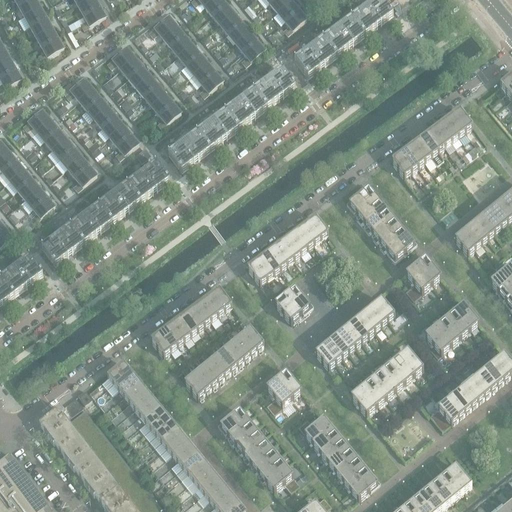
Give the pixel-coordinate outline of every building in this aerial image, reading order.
[(34,0),(13,0),(18,9),(34,0)] [(40,10),(37,5),(34,0),(18,9),(24,19),(40,10)] [(93,0),(72,0),(78,9),(93,0)] [(100,10),(98,7),(94,0),(93,0),(78,9),(84,19),(100,10)] [(205,11),(217,0),(198,0),(192,5),(196,10),(201,6),(205,11)] [(212,19),(226,8),(219,0),(217,0),(205,11),(212,19)] [(277,16),(292,5),(287,0),(278,0),(270,7),(277,16)] [(381,27),(393,18),(392,17),(393,16),(391,14),(391,15),(380,1),(379,2),(379,3),(374,6),(354,22),(353,21),(352,22),(365,39),(377,30),(377,31),(381,28),(381,27)] [(319,17),(331,7),(328,3),(316,14),(319,17)] [(285,26),(299,14),(292,5),(277,16),(285,26)] [(220,29),(234,17),(226,8),(212,19),(220,29)] [(256,18),(249,9),(244,12),(248,16),(252,22),(256,19),(256,18)] [(46,21),(44,18),(40,10),(24,19),(30,30),(46,21)] [(84,33),(106,21),(100,10),(84,19),(87,25),(81,28),(84,33)] [(288,39),(307,23),(299,14),(285,26),(289,30),(284,35),(288,39)] [(228,38),(242,26),(234,17),(220,29),(228,38)] [(52,31),(49,26),(46,21),(30,30),(36,40),(52,31)] [(162,41),(177,30),(169,21),(150,36),(154,41),(159,37),(162,41)] [(353,48),(365,39),(352,22),(350,23),(351,24),(346,28),(326,43),(325,42),(324,43),(337,60),(348,52),(349,52),(353,49),(353,48)] [(236,47),(250,36),(242,26),(228,38),(236,47)] [(170,51),(184,39),(177,30),(162,41),(170,51)] [(58,42),(56,38),(52,31),(36,40),(42,51),(58,42)] [(244,57),(257,45),(250,36),(236,47),(244,57)] [(178,60),(192,48),(184,39),(170,51),(178,60)] [(42,65),(64,52),(58,42),(42,51),(45,56),(39,59),(42,65)] [(325,69),(337,60),(324,43),(322,44),(323,45),(318,49),(297,64),(297,63),(295,64),(305,78),(305,79),(307,81),(307,80),(308,82),(320,73),(320,72),(321,73),(323,71),(325,70),(325,69)] [(246,70),(265,54),(257,45),(244,57),(247,61),(242,66),(246,70)] [(186,69),(200,58),(192,48),(178,60),(186,69)] [(0,68),(10,63),(7,57),(4,52),(0,54),(0,68)] [(121,73),(135,62),(127,52),(108,68),(112,73),(117,68),(121,73)] [(159,60),(153,53),(147,58),(153,65),(159,60)] [(194,79),(208,67),(200,58),(186,69),(194,79)] [(128,82),(142,70),(135,62),(121,73),(128,82)] [(0,81),(16,73),(14,69),(10,63),(0,68),(0,81)] [(202,88),(215,76),(208,67),(194,79),(202,88)] [(136,92),(150,80),(142,70),(128,82),(136,92)] [(239,80),(247,73),(245,71),(237,77),(234,78),(235,81),(239,80)] [(0,95),(0,96),(22,84),(16,73),(0,81),(0,82),(0,83),(0,82),(0,95)] [(283,100),(295,91),(294,90),(295,89),(293,87),(293,88),(282,73),(281,75),(281,76),(256,95),(255,94),(253,95),(267,112),(279,103),(279,104),(281,102),(283,100)] [(202,103),(223,85),(215,76),(202,88),(205,93),(198,99),(202,103)] [(506,97),(511,92),(511,79),(500,90),(506,97)] [(144,101),(158,89),(150,80),(136,92),(144,101)] [(172,88),(177,84),(174,80),(168,85),(172,88)] [(79,104),(93,93),(87,86),(85,83),(66,99),(70,104),(75,100),(79,104)] [(152,110),(166,98),(158,89),(144,101),(152,110)] [(86,114),(101,102),(93,93),(79,104),(86,114)] [(122,99),(117,93),(112,98),(117,104),(122,99)] [(255,121),(267,112),(253,95),(252,96),(253,97),(233,112),(228,116),(227,115),(225,116),(238,133),(251,124),(251,125),(253,123),(255,121)] [(159,119),(173,107),(166,98),(152,110),(159,119)] [(189,98),(184,103),(189,109),(189,110),(191,108),(192,110),(190,111),(193,114),(199,110),(189,98)] [(485,109),(492,102),(490,99),(482,106),(485,109)] [(94,123),(108,111),(101,102),(86,114),(94,123)] [(162,133),(181,117),(173,107),(159,119),(163,124),(158,128),(162,133)] [(102,132),(116,120),(108,111),(94,123),(102,132)] [(37,136),(51,124),(43,114),(24,130),(27,135),(33,131),(37,136)] [(473,132),(460,115),(453,120),(466,137),(473,132)] [(227,142),(238,133),(225,116),(224,117),(225,118),(220,121),(205,133),(199,137),(199,136),(197,137),(210,154),(222,145),(223,146),(227,142)] [(73,125),(69,120),(65,124),(69,128),(73,125)] [(109,141),(123,129),(116,120),(102,132),(109,141)] [(466,137),(453,120),(446,125),(459,142),(466,137)] [(44,145),(58,133),(51,124),(37,136),(44,145)] [(459,142),(446,125),(439,130),(452,147),(459,142)] [(117,150),(131,138),(123,129),(109,141),(117,150)] [(452,147),(439,130),(433,135),(445,152),(452,147)] [(52,154),(66,142),(58,133),(44,145),(52,154)] [(445,152),(433,135),(426,140),(439,157),(445,152)] [(199,163),(210,154),(197,137),(196,138),(197,139),(176,154),(171,158),(171,157),(169,158),(179,172),(180,174),(181,174),(182,175),(194,166),(194,167),(199,163)] [(120,164),(139,148),(131,138),(117,150),(121,155),(116,159),(120,164)] [(439,157),(426,140),(419,145),(432,162),(439,157)] [(60,164),(74,152),(66,142),(52,154),(60,164)] [(92,156),(100,149),(96,144),(88,151),(92,156)] [(432,162),(419,145),(412,150),(425,167),(432,162)] [(483,154),(479,149),(476,145),(473,147),(479,156),(483,154)] [(0,162),(9,156),(1,146),(0,146),(0,162)] [(425,167),(412,150),(406,155),(418,172),(425,167)] [(96,160),(102,155),(99,151),(93,156),(96,160)] [(68,173),(82,161),(74,152),(60,164),(68,173)] [(151,160),(146,153),(136,160),(142,167),(151,160)] [(37,160),(33,155),(28,160),(32,164),(37,160)] [(418,172),(406,155),(399,160),(412,177),(418,172)] [(0,173),(2,176),(17,164),(9,156),(0,162),(0,173)] [(412,177),(399,160),(392,166),(404,183),(412,177)] [(75,181),(89,169),(82,161),(68,173),(75,181)] [(10,185),(24,173),(17,164),(2,176),(10,185)] [(157,194),(169,185),(168,183),(169,183),(167,181),(156,167),(155,169),(155,170),(130,188),(129,187),(128,188),(141,206),(153,197),(155,196),(157,194)] [(78,195),(97,179),(89,169),(75,181),(79,186),(74,191),(78,195)] [(18,195),(32,183),(24,173),(10,185),(18,195)] [(25,204),(39,192),(32,183),(18,195),(25,204)] [(129,215),(141,206),(128,188),(126,189),(127,190),(107,206),(102,209),(101,208),(99,209),(112,227),(124,218),(125,218),(127,217),(129,215)] [(33,213),(47,201),(39,192),(25,204),(33,213)] [(376,203),(368,193),(359,201),(367,211),(376,203)] [(36,226),(55,210),(47,201),(33,213),(37,218),(32,222),(36,226)] [(367,211),(359,201),(349,209),(357,219),(367,211)] [(511,206),(507,201),(501,206),(511,220),(511,206)] [(384,212),(376,203),(367,211),(374,220),(384,212)] [(11,211),(6,206),(2,209),(6,214),(11,211)] [(511,224),(511,220),(501,206),(494,212),(508,228),(511,224)] [(101,236),(112,227),(99,209),(98,210),(99,211),(73,230),(73,229),(71,230),(84,248),(96,239),(101,236)] [(374,220),(367,211),(357,219),(365,228),(374,220)] [(392,221),(384,212),(374,220),(382,230),(392,221)] [(508,228),(494,212),(488,217),(501,233),(508,228)] [(20,224),(24,220),(21,216),(17,220),(13,216),(10,220),(16,227),(20,223),(20,224)] [(501,233),(488,217),(481,222),(495,239),(501,233)] [(382,230),(374,220),(365,228),(372,237),(382,230)] [(399,231),(392,221),(382,230),(389,239),(399,231)] [(329,239),(316,222),(309,227),(322,244),(329,239)] [(495,239),(481,222),(475,227),(488,244),(495,239)] [(322,244),(309,227),(302,232),(315,249),(322,244)] [(488,244),(475,227),(468,233),(482,249),(488,244)] [(72,257),(84,248),(71,230),(70,231),(71,232),(50,248),(45,251),(44,250),(43,252),(53,266),(54,268),(55,268),(56,269),(68,260),(73,257),(72,257)] [(389,239),(382,230),(372,237),(380,247),(389,239)] [(407,240),(399,231),(389,239),(397,248),(407,240)] [(0,252),(13,242),(5,232),(0,236),(0,252)] [(315,249),(302,232),(295,238),(308,255),(315,249)] [(482,249),(468,233),(462,238),(475,255),(482,249)] [(308,255),(295,238),(289,243),(301,260),(308,255)] [(475,255),(462,238),(455,244),(468,260),(475,255)] [(397,248),(389,239),(380,247),(387,256),(397,248)] [(415,250),(407,240),(397,248),(405,258),(415,250)] [(301,260),(289,243),(282,248),(294,265),(301,260)] [(336,251),(331,243),(328,245),(334,253),(336,251)] [(294,265),(282,248),(275,253),(287,270),(294,265)] [(405,258),(397,248),(387,256),(395,266),(405,258)] [(287,270),(275,253),(268,258),(281,275),(287,270)] [(281,275),(268,258),(261,263),(274,280),(281,275)] [(31,287),(43,278),(42,277),(43,277),(41,275),(30,261),(28,262),(29,263),(24,267),(9,278),(4,282),(3,281),(2,282),(15,300),(27,291),(29,290),(31,288),(31,287)] [(274,280),(261,263),(254,268),(267,285),(274,280)] [(434,272),(425,263),(416,271),(424,281),(434,272)] [(511,273),(510,271),(505,265),(497,271),(502,277),(500,279),(508,289),(511,285),(511,273)] [(267,285),(254,268),(247,273),(260,290),(267,285)] [(424,281),(416,271),(406,279),(414,289),(424,281)] [(442,282),(434,272),(424,281),(432,290),(442,282)] [(508,289),(500,279),(490,287),(498,297),(508,289)] [(432,290),(424,281),(414,289),(422,298),(422,299),(432,290)] [(3,308),(15,300),(2,282),(0,283),(1,284),(0,284),(0,311),(1,311),(3,309),(3,308)] [(414,289),(406,296),(414,305),(422,298),(414,289)] [(511,302),(511,293),(508,289),(498,297),(507,307),(511,302)] [(303,302),(295,292),(285,300),(293,310),(303,302)] [(232,311),(220,294),(212,299),(225,316),(232,311)] [(225,316),(212,299),(206,304),(218,321),(225,316)] [(293,310),(285,300),(275,308),(283,318),(293,310)] [(311,312),(303,302),(293,310),(301,320),(311,312)] [(218,321),(206,304),(199,309),(212,326),(218,321)] [(395,320),(382,304),(375,310),(388,326),(395,320)] [(212,326),(199,309),(192,314),(205,332),(212,326)] [(472,319),(464,309),(454,317),(462,327),(472,319)] [(301,320),(293,310),(283,318),(291,328),(301,320)] [(388,326),(375,310),(368,315),(381,331),(388,326)] [(205,332),(192,314),(185,320),(198,337),(205,332)] [(381,331),(368,315),(362,320),(375,337),(381,331)] [(462,327),(454,317),(444,325),(452,335),(462,327)] [(480,329),(472,319),(462,327),(470,337),(480,329)] [(198,337),(185,320),(179,325),(191,342),(198,337)] [(375,337),(362,320),(355,326),(369,342),(375,337)] [(191,342),(179,325),(172,330),(185,347),(191,342)] [(452,335),(444,325),(435,332),(443,342),(452,335)] [(369,342),(355,326),(349,331),(362,347),(369,342)] [(470,337),(462,327),(452,335),(460,344),(470,337)] [(185,347),(172,330),(165,335),(178,352),(185,347)] [(362,347),(349,331),(342,336),(356,353),(362,347)] [(443,342),(435,332),(425,341),(433,350),(443,342)] [(264,350),(251,333),(244,339),(257,356),(264,350)] [(178,352),(165,335),(158,340),(171,357),(178,352)] [(460,344),(452,335),(443,342),(451,352),(460,344)] [(356,353),(342,336),(336,342),(349,358),(356,353)] [(257,356),(244,339),(237,345),(251,361),(257,356)] [(171,357),(158,340),(151,345),(164,362),(171,357)] [(349,358),(336,342),(329,347),(343,363),(349,358)] [(451,352),(443,342),(433,350),(441,360),(451,352)] [(237,345),(231,350),(244,366),(251,361),(237,345)] [(343,363),(329,347),(323,352),(336,369),(343,363)] [(244,366),(231,350),(224,355),(238,372),(244,366)] [(433,350),(430,353),(438,363),(441,360),(433,350)] [(336,369),(323,352),(316,358),(329,374),(336,369)] [(416,364),(419,361),(411,352),(408,355),(416,364)] [(238,372),(224,355),(218,361),(231,377),(238,372)] [(408,355),(398,363),(406,372),(416,364),(408,355)] [(511,379),(511,368),(504,359),(497,364),(510,381),(511,379)] [(231,377),(218,361),(211,366),(225,382),(231,377)] [(406,372),(398,363),(389,370),(397,380),(406,372)] [(424,374),(416,364),(406,372),(414,382),(424,374)] [(510,381),(497,364),(490,370),(504,386),(510,381)] [(225,382),(211,366),(205,371),(218,388),(225,382)] [(113,389),(130,375),(124,368),(108,382),(113,389)] [(397,380),(389,370),(379,378),(387,388),(397,380)] [(504,386),(490,370),(484,375),(497,392),(504,386)] [(218,388),(205,371),(198,377),(212,393),(218,388)] [(414,382),(406,372),(397,380),(405,390),(414,382)] [(119,395),(135,382),(130,375),(113,389),(119,395)] [(497,392),(484,375),(478,380),(491,397),(497,392)] [(212,393),(198,377),(192,382),(205,398),(212,393)] [(294,387),(286,377),(276,385),(284,395),(294,387)] [(387,388),(379,378),(370,386),(378,395),(387,388)] [(405,390),(397,380),(387,388),(395,398),(405,390)] [(491,397),(478,380),(471,386),(484,402),(491,397)] [(172,460),(167,454),(161,447),(156,441),(151,434),(145,428),(140,421),(135,415),(129,408),(124,402),(119,395),(113,389),(108,382),(90,397),(148,469),(183,511),(214,511),(209,506),(204,499),(199,493),(193,486),(188,480),(183,473),(177,467),(172,460)] [(124,402),(141,388),(135,382),(119,395),(124,402)] [(205,398),(192,382),(185,388),(198,404),(205,398)] [(284,395),(276,385),(266,393),(274,403),(284,395)] [(378,395),(370,386),(361,393),(369,403),(378,395)] [(484,402),(471,386),(465,391),(478,407),(484,402)] [(302,396),(294,387),(284,395),(292,404),(302,396)] [(129,408),(146,395),(141,388),(124,402),(129,408)] [(395,398),(387,388),(378,395),(386,405),(395,398)] [(478,407),(465,391),(458,396),(471,413),(478,407)] [(369,403),(361,393),(351,401),(359,411),(369,403)] [(92,403),(88,398),(85,394),(78,399),(85,409),(92,403)] [(135,415),(151,401),(146,395),(129,408),(135,415)] [(292,404),(284,395),(274,403),(275,403),(282,412),(283,413),(292,404)] [(386,405),(378,395),(369,403),(377,413),(386,405)] [(471,413),(458,396),(452,402),(465,418),(471,413)] [(84,412),(76,401),(71,405),(79,415),(84,412)] [(140,421),(157,408),(151,401),(135,415),(140,421)] [(465,418),(452,402),(445,407),(458,423),(465,418)] [(275,403),(267,410),(274,419),(282,412),(275,403)] [(377,413),(369,403),(359,411),(367,421),(377,413)] [(79,415),(71,405),(66,408),(74,419),(79,415)] [(458,423),(445,407),(438,413),(445,422),(451,428),(451,429),(458,423)] [(74,419),(66,408),(61,412),(66,419),(69,422),(74,419)] [(145,428),(162,414),(157,408),(140,421),(145,428)] [(126,466),(106,440),(96,427),(85,414),(69,427),(64,420),(66,419),(61,412),(60,411),(59,411),(55,414),(55,415),(56,416),(45,425),(41,428),(40,429),(45,436),(60,454),(70,468),(90,493),(101,507),(120,492),(136,479),(126,466)] [(438,413),(430,420),(437,429),(445,422),(438,413)] [(151,434),(167,421),(162,414),(145,428),(151,434)] [(248,425),(240,415),(230,423),(238,433),(248,425)] [(156,441),(173,427),(167,421),(151,434),(156,441)] [(451,428),(445,422),(437,429),(442,435),(451,428)] [(238,433),(230,423),(220,431),(228,441),(238,433)] [(307,423),(298,431),(305,439),(314,431),(307,423)] [(332,433),(324,423),(314,431),(322,441),(332,433)] [(255,434),(248,425),(238,433),(246,442),(255,434)] [(161,447),(178,434),(173,427),(156,441),(161,447)] [(314,431),(305,439),(313,449),(322,441),(314,431)] [(246,442),(238,433),(228,441),(236,450),(246,442)] [(340,442),(332,433),(322,441),(330,450),(340,442)] [(167,454),(183,440),(178,434),(161,447),(167,454)] [(263,443),(255,434),(246,442),(253,451),(263,443)] [(172,460),(188,447),(183,440),(167,454),(172,460)] [(330,450),(322,441),(313,449),(320,458),(330,450)] [(253,451),(246,442),(236,450),(243,459),(253,451)] [(347,452),(342,445),(340,442),(330,450),(338,460),(347,452)] [(271,453),(263,443),(253,451),(261,460),(271,453)] [(177,467),(194,453),(188,447),(172,460),(177,467)] [(338,460),(330,450),(320,458),(328,468),(338,460)] [(261,460),(253,451),(243,459),(251,468),(261,460)] [(355,461),(347,452),(338,460),(345,469),(355,461)] [(183,473),(199,460),(194,453),(177,467),(183,473)] [(278,462),(271,453),(261,460),(268,470),(278,462)] [(0,465),(0,511),(50,511),(49,509),(10,458),(0,465)] [(188,480),(204,466),(199,460),(183,473),(188,480)] [(268,470),(261,460),(251,468),(259,478),(268,470)] [(345,469),(338,460),(328,468),(335,477),(345,469)] [(363,470),(355,461),(345,469),(353,478),(363,470)] [(286,471),(278,462),(268,470),(276,479),(286,471)] [(193,486),(210,473),(204,466),(188,480),(193,486)] [(353,478),(345,469),(335,477),(343,486),(353,478)] [(276,479),(268,470),(259,478),(266,487),(276,479)] [(370,479),(363,470),(353,478),(360,487),(370,479)] [(464,480),(456,470),(446,478),(454,488),(464,480)] [(294,481),(286,471),(276,479),(284,489),(294,481)] [(150,479),(145,473),(140,476),(145,482),(150,479)] [(199,493),(215,479),(210,473),(193,486),(199,493)] [(511,511),(511,476),(468,511),(511,511)] [(360,487),(353,478),(343,486),(351,495),(360,487)] [(454,488),(446,478),(437,486),(445,496),(454,488)] [(162,511),(146,492),(136,479),(120,492),(101,507),(104,511),(162,511)] [(204,499),(220,486),(215,479),(199,493),(204,499)] [(284,489),(276,479),(266,487),(274,497),(284,489)] [(378,489),(370,479),(360,487),(369,497),(378,489)] [(472,490),(464,480),(454,488),(462,498),(472,490)] [(294,481),(284,489),(291,497),(300,489),(294,481)] [(209,506),(226,492),(220,486),(204,499),(209,506)] [(445,496),(437,486),(428,494),(436,503),(445,496)] [(369,497),(360,487),(351,495),(359,505),(369,497)] [(462,498),(454,488),(445,496),(453,506),(462,498)] [(214,511),(231,499),(226,492),(209,506),(214,511)] [(436,503),(428,494),(418,501),(426,511),(436,503)] [(445,511),(453,506),(445,496),(436,503),(442,511),(445,511)] [(228,511),(236,505),(231,499),(214,511),(228,511)] [(324,501),(316,508),(319,511),(329,511),(332,510),(324,501)] [(425,511),(426,511),(418,501),(409,509),(411,511),(425,511)] [(442,511),(436,503),(426,511),(427,511),(442,511)]
